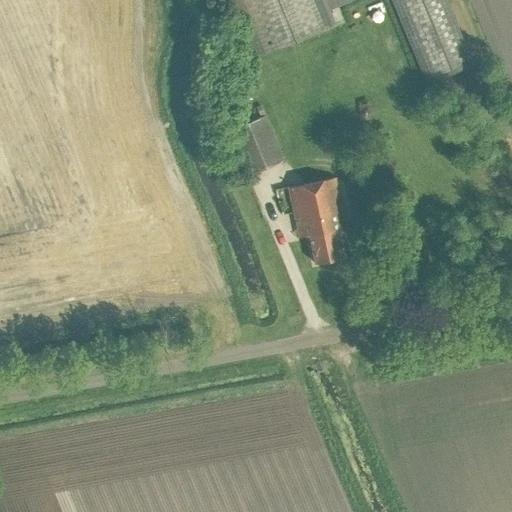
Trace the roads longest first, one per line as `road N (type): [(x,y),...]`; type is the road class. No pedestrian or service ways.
road 1 (unclassified): [(0,397),(511,300)]
road 2 (track): [(318,337),(257,186)]
